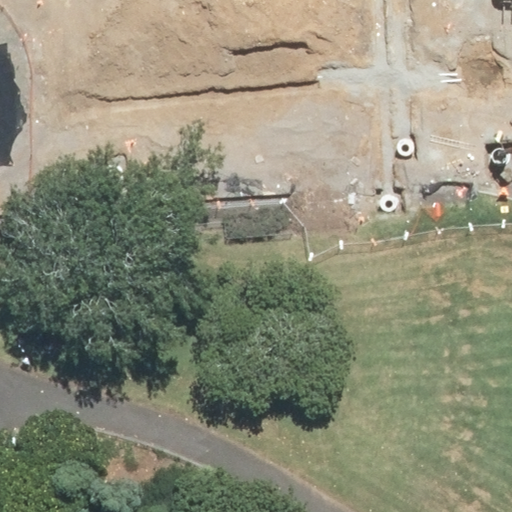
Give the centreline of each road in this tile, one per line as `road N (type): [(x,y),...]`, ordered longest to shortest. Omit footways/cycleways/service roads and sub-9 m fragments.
road 1 (residential): [(57,183),(407,163)]
road 2 (residential): [(57,183),(41,0)]
road 3 (residential): [(407,163),(393,0)]
